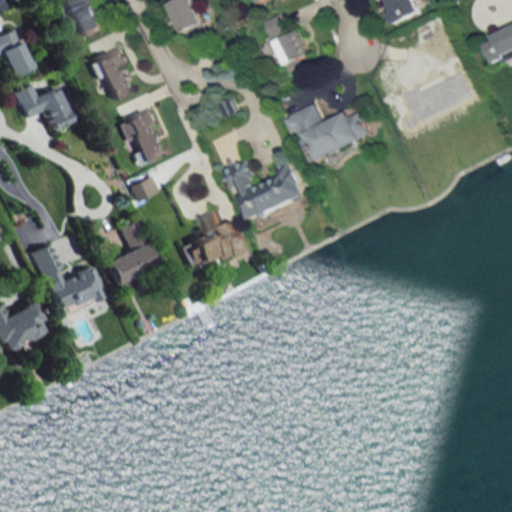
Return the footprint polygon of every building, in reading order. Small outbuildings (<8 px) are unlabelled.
[(108,24),(95,0),(61,0),(80,38),(108,24)] [(177,0),(170,3),(189,48),(211,38),(194,0),(177,0)] [(420,14),(414,0),(383,0),(392,24),(420,14)] [(298,30),(292,32),(283,13),(265,22),(289,72),(313,60),(298,30)] [(511,25),(492,33),(494,39),(486,42),(494,63),(511,56),(511,25)] [(0,32),(0,72),(2,78),(28,68),(13,28),(0,32)] [(469,72),(457,43),(429,55),(436,71),(409,82),(413,91),(395,99),(402,116),(458,92),(453,79),(469,72)] [(132,90),(128,79),(133,76),(121,47),(90,60),(108,101),(132,90)] [(22,119),(39,112),(47,130),(73,119),(61,92),(56,94),(52,85),(32,94),(28,83),(9,91),(22,119)] [(372,135),(362,112),(351,116),(349,111),(325,121),(318,104),(286,117),(293,135),(300,132),(312,161),(372,135)] [(116,123),(124,143),(126,142),(136,165),(167,152),(148,109),(116,123)] [(296,161),(278,167),(283,178),(261,187),(250,159),(225,169),(233,189),(238,187),(250,220),(310,197),(296,161)] [(203,216),(209,233),(181,243),(190,268),(238,250),(236,244),(244,242),(236,221),(225,225),(219,210),(203,216)] [(100,260),(110,284),(152,267),(133,219),(114,227),(124,251),(100,260)] [(27,251),(55,318),(102,298),(88,265),(59,277),(45,243),(27,251)] [(0,351),(43,332),(29,302),(1,314),(0,310),(0,351)]
